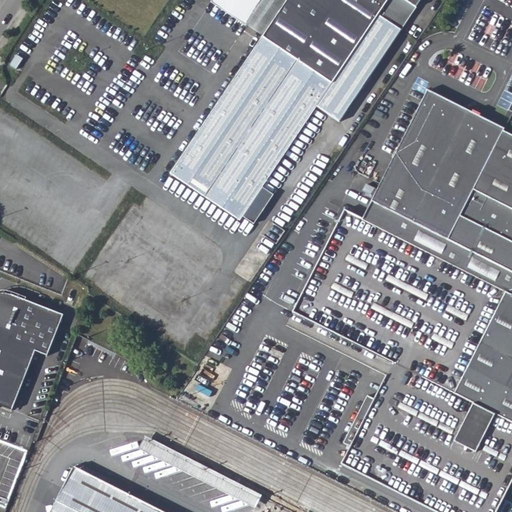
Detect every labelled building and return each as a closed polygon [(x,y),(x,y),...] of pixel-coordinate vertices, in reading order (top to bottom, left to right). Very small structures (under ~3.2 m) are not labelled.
[(289,0),(256,47),(168,169),(223,209),(239,220),(259,192),(273,172),(286,154),(317,111),(336,124),(390,49),(350,20),(364,0),(399,0),(413,10),(420,0),(289,0)] [(206,0),(200,10),(256,47),(289,0),(206,0)] [(413,10),(399,0),(364,0),(350,20),(390,49),(413,10)] [(15,53),(6,65),(14,70),(22,58),(15,53)] [(439,511),(494,511),(511,478),(511,134),(503,130),(504,128),(427,89),(362,219),(344,210),(294,310),(387,359),(381,371),(387,374),(375,398),(368,395),(344,442),(351,446),(342,463),(439,511)] [(298,211),(315,184),(303,176),(286,203),(298,211)] [(49,355),(65,314),(12,294),(10,294),(6,294),(3,294),(0,294),(0,404),(14,410),(36,351),(49,355)] [(298,328),(322,339),(324,334),(316,330),(319,325),(309,320),(306,326),(300,323),(298,328)] [(297,511),(147,435),(140,448),(264,511),(297,511)] [(51,511),(159,511),(74,468),(51,511)]
